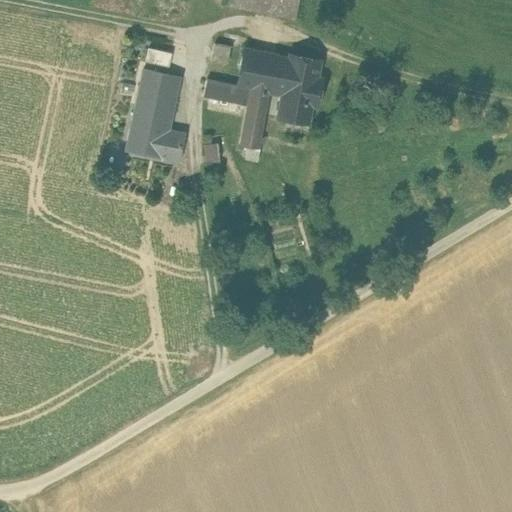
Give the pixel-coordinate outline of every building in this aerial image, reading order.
[(298,0),(242,0),(241,7),(294,18),(298,0)] [(280,55),(214,43),(207,79),(269,92),(273,92),(280,55)] [(145,60),(174,61),(175,48),(146,46),(145,60)] [(318,60),(291,55),(291,58),(280,55),(273,92),(283,94),(279,116),(306,121),(318,60)] [(180,75),(144,67),(126,150),(179,161),(185,133),(168,129),(180,75)] [(269,92),(207,79),(203,95),(247,104),(266,108),(269,92)] [(266,108),(247,104),(239,143),(247,145),(259,147),(266,108)] [(218,142),(204,143),(206,161),(220,160),(218,142)] [(259,147),(247,145),(245,157),(257,159),(259,147)]
